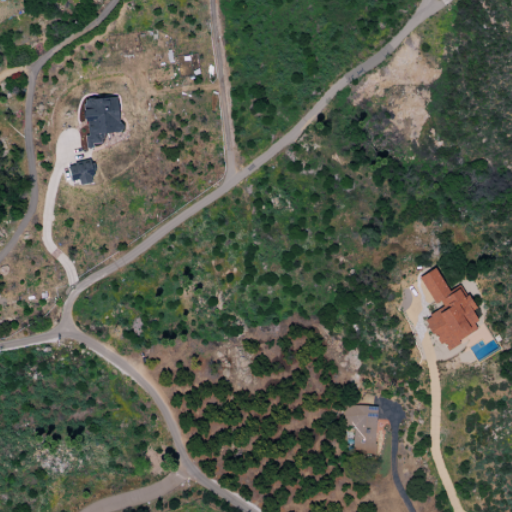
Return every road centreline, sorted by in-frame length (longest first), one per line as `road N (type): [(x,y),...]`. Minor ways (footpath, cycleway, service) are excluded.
road 1 (residential): [(421,0),(379,56),(344,78),(295,133),(80,286),(66,309),(69,330)]
road 2 (residential): [(0,343),(69,330),(131,367),(155,391),(177,435),(187,480),(245,511)]
